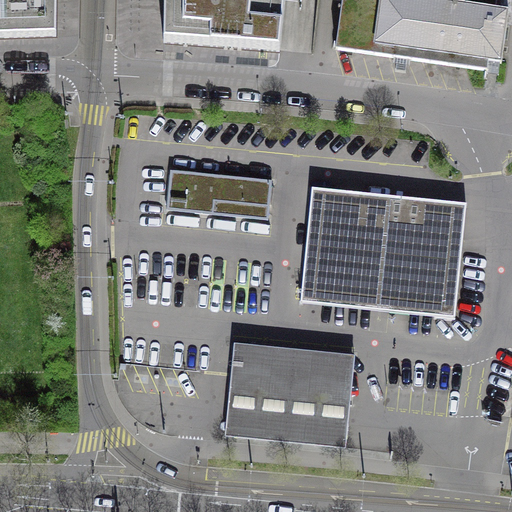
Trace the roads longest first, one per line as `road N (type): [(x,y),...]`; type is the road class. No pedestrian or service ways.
road 1 (residential): [(91,511),(86,191),(97,74)]
road 2 (residential): [(97,74),(449,109)]
